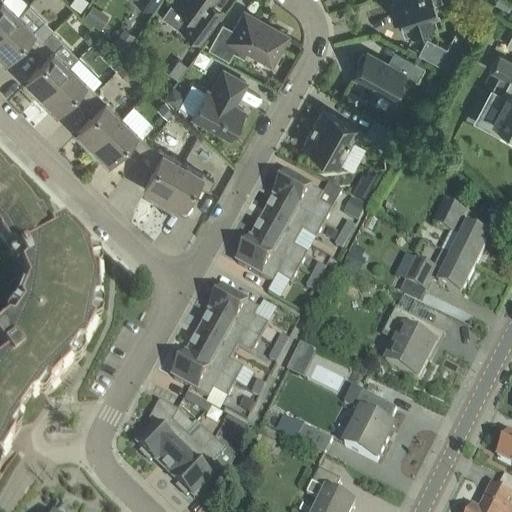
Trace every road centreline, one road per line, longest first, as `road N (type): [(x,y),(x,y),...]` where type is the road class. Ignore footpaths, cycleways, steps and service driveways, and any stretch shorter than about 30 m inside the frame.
road 1 (residential): [(186,297),(317,51),(320,22),(298,0)]
road 2 (residential): [(0,119),(186,297)]
road 3 (secondary): [(422,511),(511,338)]
road 4 (residential): [(99,451),(109,417),(186,297)]
road 5 (residential): [(0,511),(36,458),(99,451)]
